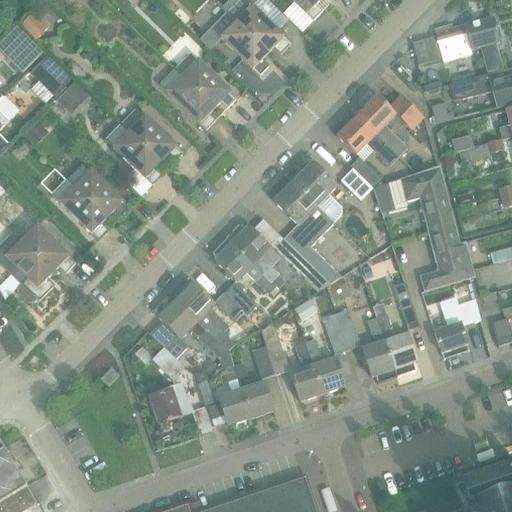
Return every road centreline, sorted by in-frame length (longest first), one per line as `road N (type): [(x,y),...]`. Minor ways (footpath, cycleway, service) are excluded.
road 1 (residential): [(22,397),(103,331),(423,0)]
road 2 (residential): [(323,432),(106,505),(87,496),(22,397)]
road 3 (residential): [(511,369),(323,432)]
